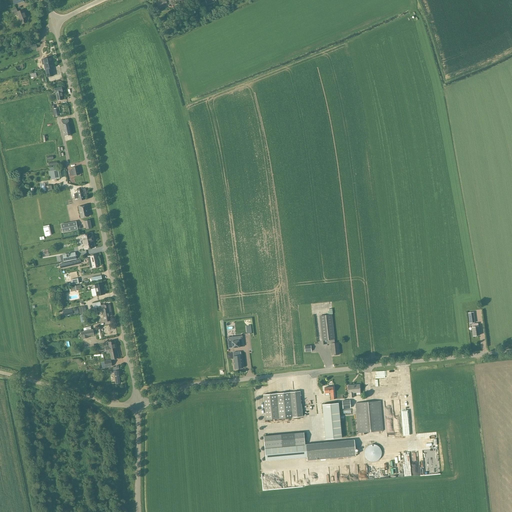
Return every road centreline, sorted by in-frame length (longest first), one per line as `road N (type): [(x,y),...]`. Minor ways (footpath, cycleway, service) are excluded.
road 1 (unclassified): [(137,404),(54,23)]
road 2 (unclassified): [(137,404),(211,382),(511,350)]
road 3 (unclassified): [(137,404),(113,405),(0,372)]
